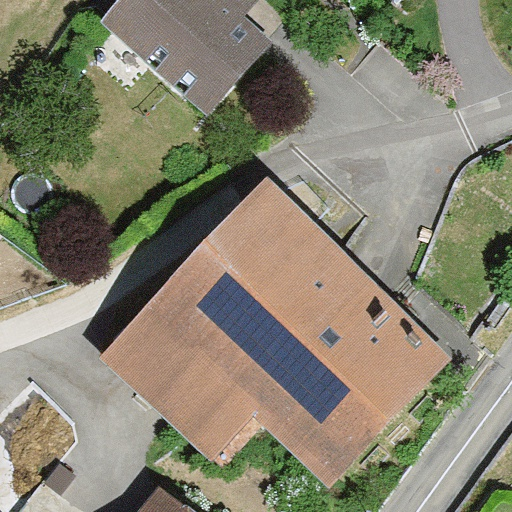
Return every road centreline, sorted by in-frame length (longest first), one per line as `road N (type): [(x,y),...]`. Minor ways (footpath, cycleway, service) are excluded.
road 1 (residential): [(511,104),(273,168),(96,298),(0,334)]
road 2 (tertiary): [(511,379),(415,511)]
